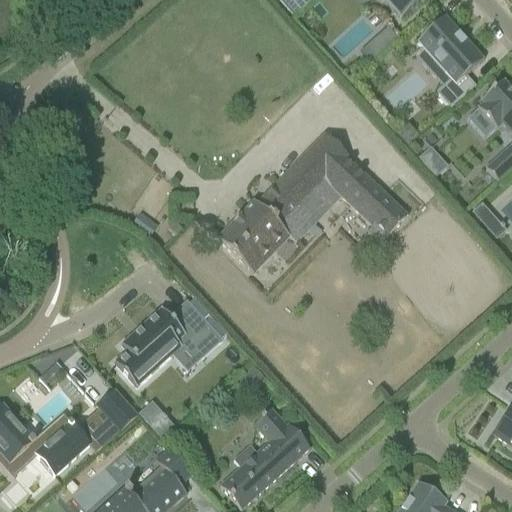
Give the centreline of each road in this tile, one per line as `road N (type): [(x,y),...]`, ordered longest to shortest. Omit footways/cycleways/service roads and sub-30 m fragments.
road 1 (residential): [(0,358),(89,320),(150,269)]
road 2 (residential): [(409,428),(511,337)]
road 3 (residential): [(314,511),(409,428)]
road 4 (residential): [(511,498),(409,428)]
